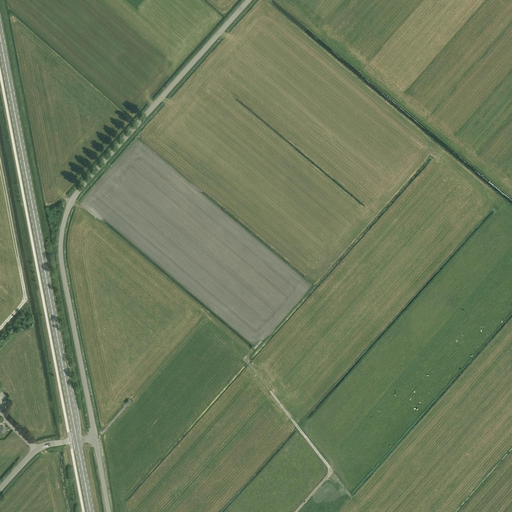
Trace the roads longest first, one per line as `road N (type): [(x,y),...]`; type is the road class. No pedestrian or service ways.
road 1 (unclassified): [(94,438),(61,273),(62,223),(72,196),(247,0)]
road 2 (secondary): [(76,441),(0,40)]
